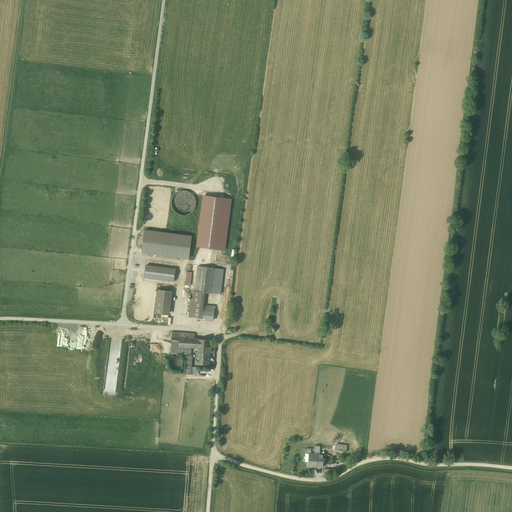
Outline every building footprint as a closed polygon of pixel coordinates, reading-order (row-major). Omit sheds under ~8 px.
[(179,214),(195,213),(193,191),(172,193),(173,211),(179,210),(179,214)] [(202,195),(196,247),(225,250),(231,198),(202,195)] [(142,230),(140,253),(189,257),(190,234),(142,230)] [(145,260),(143,281),(158,283),(158,279),(173,281),(175,268),(166,267),(166,263),(145,260)] [(193,287),(189,316),(214,319),(216,305),(204,304),(205,290),(221,292),(223,267),(198,264),(196,288),(193,287)] [(172,290),(158,289),(155,312),(169,314),(172,290)] [(171,353),(188,354),(186,373),(198,373),(199,365),(193,365),(194,347),(200,347),(199,362),(211,363),(212,339),(195,337),(196,331),(173,330),(171,353)] [(184,363),(184,362),(184,361),(183,360),(183,359),(182,357),(181,357),(179,356),(178,356),(176,356),(174,356),(173,357),(172,358),(171,360),(170,361),(170,363),(170,364),(171,365),(171,366),(173,367),(174,368),(175,369),(176,369),(177,369),(179,369),(180,368),(181,368),(182,367),(183,366),(183,365),(184,363)] [(311,454),(310,467),(323,468),(324,455),(319,455),(319,445),(316,445),(315,454),(311,454)]
